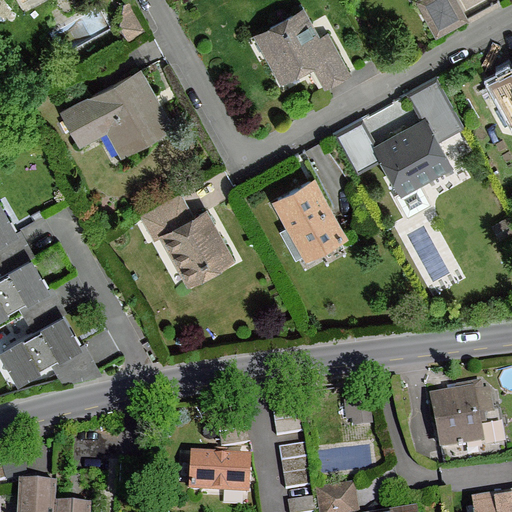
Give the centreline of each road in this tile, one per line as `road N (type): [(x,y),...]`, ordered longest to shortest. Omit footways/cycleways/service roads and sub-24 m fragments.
road 1 (tertiary): [(0,423),(267,364),(511,333)]
road 2 (residential): [(155,0),(243,161),(511,16)]
